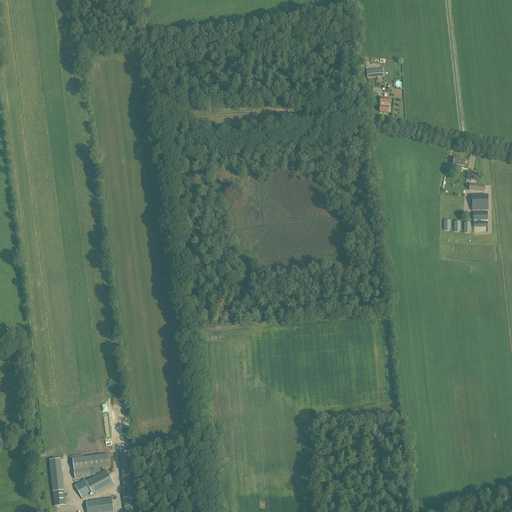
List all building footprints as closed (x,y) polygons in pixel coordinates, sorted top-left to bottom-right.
[(391,104),(391,99),(381,98),(380,103),(381,103),(380,112),(388,113),(388,112),(390,113),(390,108),(390,104),(391,104)] [(465,167),(466,161),(454,158),(452,164),(453,164),(458,166),(457,168),(461,169),(461,166),(465,167)] [(484,192),(485,186),(470,184),(469,191),(484,192)] [(472,210),(488,210),(488,197),(472,198),(472,210)] [(473,220),(487,220),(487,212),(473,212),(473,220)] [(75,479),(91,477),(91,476),(96,476),(95,474),(101,473),(100,468),(110,467),(108,455),(73,459),(75,479)] [(61,459),(50,460),(55,510),(57,510),(57,508),(58,508),(58,506),(66,505),(61,459)] [(85,480),(75,485),(82,498),(92,493),(93,496),(114,485),(106,471),(86,482),(85,480)] [(125,493),(123,493),(125,511),(137,511),(135,492),(127,493),(125,493)] [(87,511),(113,511),(113,499),(110,499),(86,502),(87,511)]
